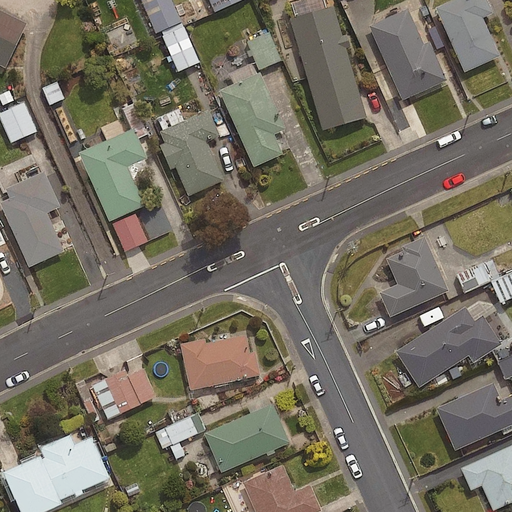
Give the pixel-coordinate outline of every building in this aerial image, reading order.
[(182,24),(170,0),(139,0),(157,36),(182,24)] [(246,0),(207,0),(214,15),(246,0)] [(486,0),(451,0),(435,7),(464,72),(499,56),(482,18),(492,13),(486,0)] [(333,6),(288,19),(321,131),(366,118),(333,6)] [(407,9),(368,26),(402,100),(446,81),(429,42),(423,44),(407,9)] [(0,10),(0,66),(4,68),(26,24),(0,10)] [(205,41),(197,22),(162,37),(179,74),(199,65),(191,47),(205,41)] [(280,63),(269,36),(247,45),(258,72),(280,63)] [(259,72),(218,90),(253,167),(282,154),(273,134),(284,129),(259,72)] [(63,102),(56,84),(43,89),(49,107),(63,102)] [(0,107),(14,102),(10,91),(0,94),(0,107)] [(38,133),(26,104),(0,114),(0,117),(11,144),(38,133)] [(208,110),(159,131),(165,144),(159,146),(170,170),(175,168),(187,197),(224,181),(207,142),(220,137),(208,110)] [(133,128),(78,153),(108,221),(144,205),(127,167),(146,159),(133,128)] [(48,181),(0,202),(0,205),(28,268),(64,252),(46,213),(59,207),(48,181)] [(447,291),(423,237),(401,247),(403,251),(386,259),(397,285),(379,293),(389,316),(447,291)] [(488,279),(480,262),(454,274),(462,291),(488,279)] [(511,269),(489,280),(498,301),(511,294),(511,269)] [(465,306),(395,352),(418,387),(468,355),(474,363),(501,345),(482,315),(474,320),(465,306)] [(259,375),(254,353),(250,354),(245,334),(205,343),(204,339),(179,344),(189,391),(259,375)] [(156,394),(143,369),(109,387),(104,377),(91,383),(110,418),(156,394)] [(493,383),(435,409),(454,451),(511,425),(511,395),(501,400),(493,383)] [(288,443),(271,404),(203,434),(221,473),(288,443)] [(162,446),(169,444),(171,449),(167,451),(171,461),(186,454),(180,439),(205,428),(198,412),(155,430),(162,446)] [(107,478),(90,439),(73,446),(68,436),(39,449),(43,458),(40,459),(38,456),(0,473),(17,511),(46,511),(60,506),(58,500),(107,478)] [(511,446),(460,468),(470,491),(481,487),(492,511),(511,503),(511,446)] [(319,511),(321,511),(309,485),(294,492),(282,466),(242,484),(254,511),(319,511)]
